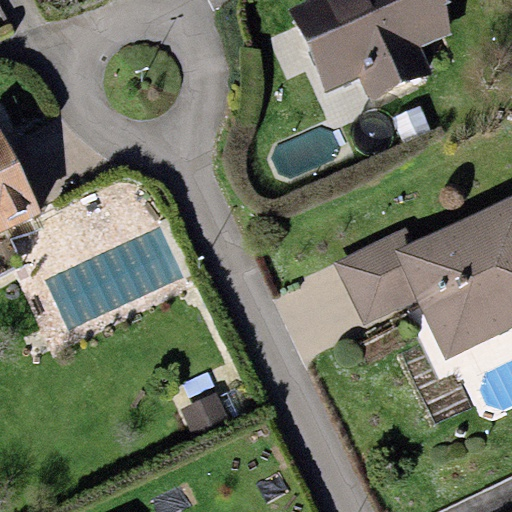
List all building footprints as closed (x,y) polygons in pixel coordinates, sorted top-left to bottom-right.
[(310,0),(289,9),(324,91),(359,76),(368,98),(431,71),(420,46),(449,33),(445,4),(450,1),(449,0),(310,0)] [(419,106),(391,118),(402,143),(430,130),(419,106)] [(0,233),(42,213),(0,127),(0,233)] [(511,325),(511,193),(411,241),(393,250),(417,300),(445,358),(511,325)] [(393,250),(411,241),(405,229),(333,262),(362,326),(417,300),(393,250)] [(230,421),(215,392),(180,408),(194,438),(230,421)]
